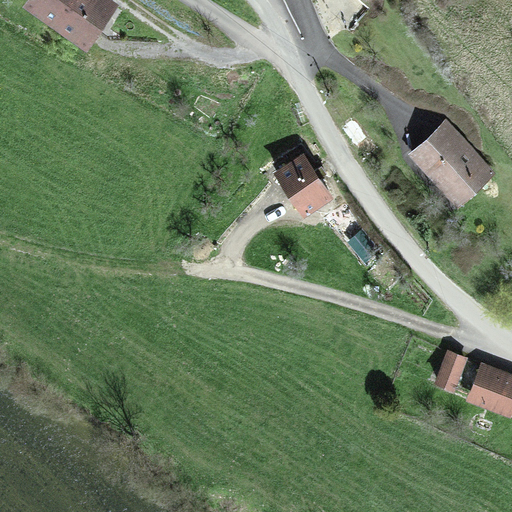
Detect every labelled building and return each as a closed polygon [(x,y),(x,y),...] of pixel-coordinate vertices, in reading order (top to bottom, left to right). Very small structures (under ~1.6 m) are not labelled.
[(115,2),(112,0),(20,0),(19,1),(84,46),(115,2)] [(364,157),(378,146),(356,116),(342,127),(364,157)] [(445,119),(409,152),(456,203),(492,170),(445,119)] [(331,193),(304,151),(270,172),(298,214),(331,193)] [(358,227),(345,238),(362,259),(375,248),(358,227)] [(445,348),(431,378),(450,387),(463,356),(445,348)] [(511,377),(479,364),(467,393),(506,409),(511,395),(511,377)]
